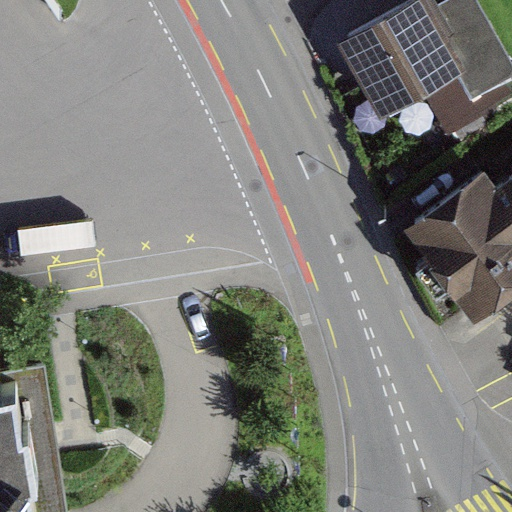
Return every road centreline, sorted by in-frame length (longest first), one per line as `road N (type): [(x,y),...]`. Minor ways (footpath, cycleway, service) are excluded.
road 1 (unclassified): [(389,385),(238,24)]
road 2 (residential): [(389,385),(463,359),(511,321)]
road 3 (unclassified): [(430,511),(389,385)]
